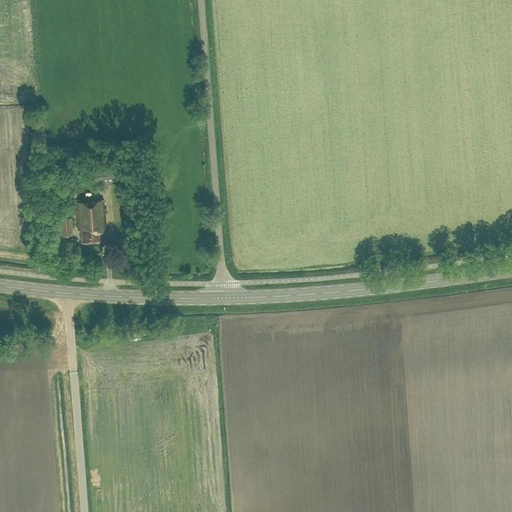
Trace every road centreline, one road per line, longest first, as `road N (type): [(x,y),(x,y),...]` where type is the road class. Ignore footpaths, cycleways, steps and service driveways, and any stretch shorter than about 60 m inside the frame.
road 1 (unclassified): [(223,298),(200,0)]
road 2 (secondary): [(223,298),(511,271)]
road 3 (secondary): [(0,285),(223,298)]
